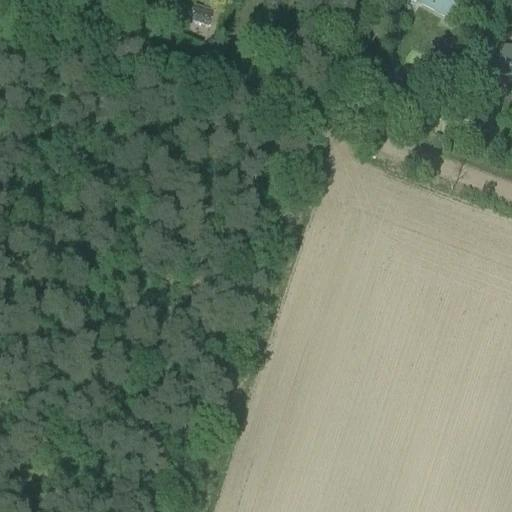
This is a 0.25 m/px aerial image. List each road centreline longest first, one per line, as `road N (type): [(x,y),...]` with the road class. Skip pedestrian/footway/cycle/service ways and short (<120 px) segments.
road 1 (track): [(0,2),(511,196)]
road 2 (track): [(0,431),(95,475),(145,511)]
